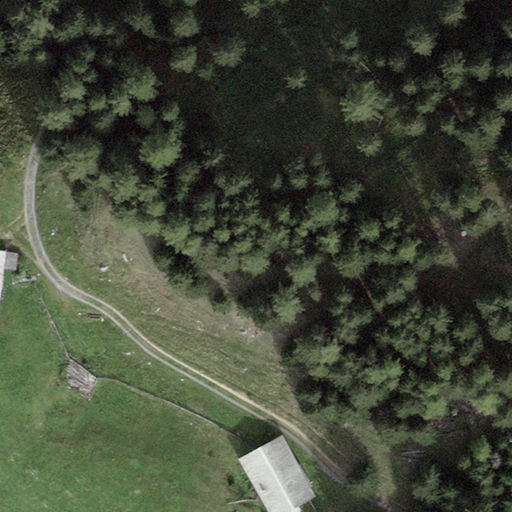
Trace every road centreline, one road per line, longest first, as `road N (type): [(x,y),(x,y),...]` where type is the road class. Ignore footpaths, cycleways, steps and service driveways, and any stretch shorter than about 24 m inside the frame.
road 1 (track): [(28,194),(44,266),(66,289),(108,310),(154,351),(285,425),(328,466),(397,511)]
road 2 (track): [(90,0),(37,143),(28,194)]
